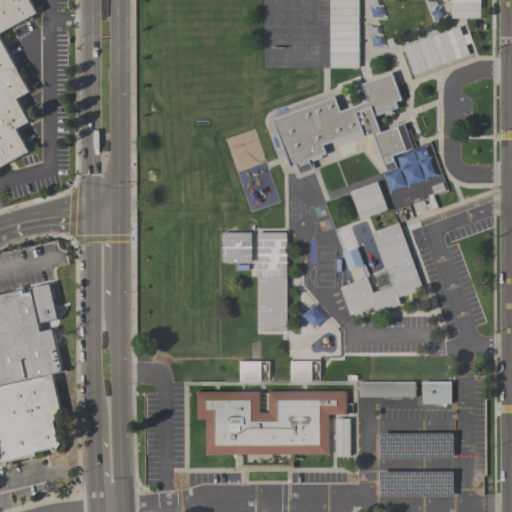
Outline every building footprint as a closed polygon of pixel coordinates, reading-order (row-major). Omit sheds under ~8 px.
[(0,167),(0,0),(29,0),(36,12),(0,31),(0,36),(30,91),(17,99),(29,121),(17,128),(29,151),(0,167)] [(329,8),(329,0),(358,0),(358,8),(329,8)] [(451,0),(479,0),(480,18),(451,18),(451,0)] [(358,23),(330,23),(330,8),(358,9),(358,23)] [(358,38),(330,38),(330,24),(358,24),(358,38)] [(413,75),(403,48),(459,27),(469,54),(413,75)] [(329,53),(329,38),(358,38),(358,53),(329,53)] [(330,68),(330,53),(358,53),(358,68),(330,68)] [(374,134),(365,137),(362,131),(323,145),(326,154),(321,156),(322,158),(312,162),(314,168),(299,173),(298,170),(293,172),(291,167),(289,167),(272,119),(335,97),(340,111),(367,101),(361,83),(392,73),(401,100),(396,102),(398,108),(391,110),(392,113),(386,115),(385,112),(375,116),(379,127),(381,126),(383,131),(404,123),(413,149),(395,155),(397,161),(395,161),(397,168),(387,171),(374,134)] [(360,220),(350,192),(377,181),(387,209),(360,220)] [(399,223),(422,288),(397,297),(400,305),(377,313),(376,310),(375,310),(374,308),(375,308),(374,306),(350,315),(340,287),(364,278),(359,266),(348,270),(342,253),(357,248),(367,277),(372,292),(390,286),(371,233),(399,223)] [(251,232),(251,262),(222,262),(222,233),(251,232)] [(257,232),(286,233),(286,331),(257,331),(257,232)] [(0,295),(23,290),(23,294),(31,292),(30,288),(50,284),(57,320),(38,324),(40,332),(52,329),(61,371),(0,384),(0,295)] [(38,321),(39,331),(56,329),(55,319),(38,321)] [(239,361),(268,361),(268,382),(239,381),(239,361)] [(290,381),(290,361),(319,361),(319,381),(290,381)] [(0,386),(52,375),(62,418),(53,420),(57,441),(60,443),(55,451),(51,448),(34,452),(35,455),(0,462),(0,386)] [(450,382),(421,381),(420,404),(450,404),(450,382)] [(415,387),(416,387),(416,389),(415,389),(415,397),(413,397),(413,399),(409,399),(409,397),(359,397),(359,382),(415,382),(415,387)] [(205,419),(197,419),(197,392),(346,391),(346,414),(328,415),(329,454),(205,454),(205,419)] [(350,456),(334,456),(335,440),(333,440),(333,435),(335,435),(335,418),(350,418),(350,456)]
